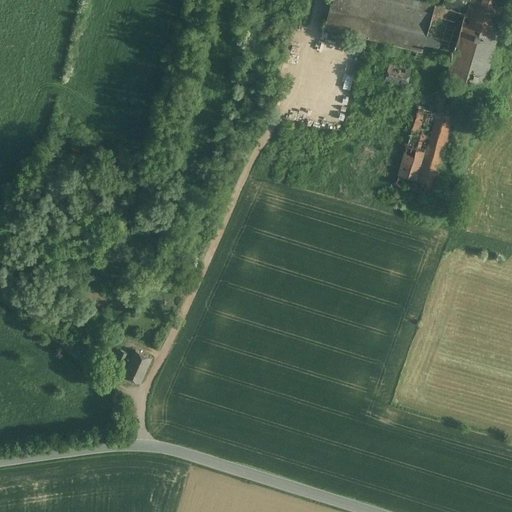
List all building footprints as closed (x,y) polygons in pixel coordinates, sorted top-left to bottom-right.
[(331,0),(325,27),(423,51),(425,44),(436,4),(434,4),(424,1),(424,0),(331,0)] [(435,0),(434,4),(436,4),(425,44),(453,52),(446,75),(484,86),(508,0),(435,0)] [(411,67),(389,61),(385,81),(407,87),(411,67)] [(455,114),(418,104),(395,185),(433,196),(448,141),(455,143),(463,115),(456,113),(455,114)] [(116,329),(110,326),(105,335),(111,338),(116,329)] [(86,343),(82,349),(101,365),(106,359),(86,343)] [(124,371),(128,362),(123,360),(127,352),(120,348),(112,365),(124,371)] [(151,356),(135,349),(128,362),(124,371),(121,376),(131,381),(133,378),(139,381),(151,356)]
